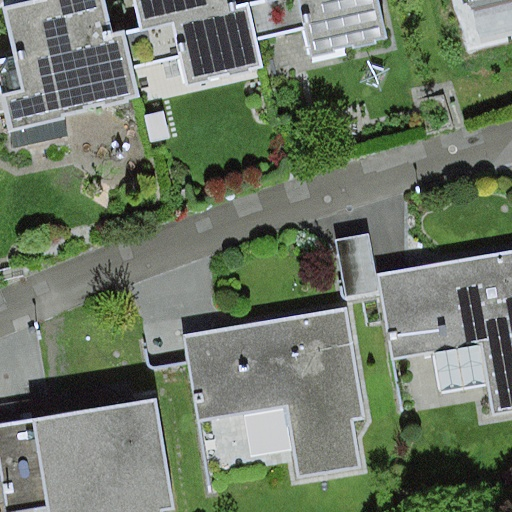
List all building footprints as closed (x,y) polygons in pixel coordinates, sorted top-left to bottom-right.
[(102,0),(43,0),(45,5),(5,15),(11,40),(0,42),(0,107),(9,142),(130,112),(102,0)] [(234,0),(128,0),(151,102),(253,79),(234,0)] [(368,0),(260,0),(270,39),(306,31),(312,58),(378,43),(368,0)] [(511,0),(457,0),(461,15),(511,3),(511,0)] [(356,288),(383,284),(373,224),(346,228),(356,288)] [(511,258),(389,276),(400,352),(485,340),(496,419),(511,416),(511,258)] [(350,310),(190,334),(203,423),(296,410),(307,485),(374,475),(350,310)] [(406,386),(442,384),(440,352),(403,354),(406,386)] [(174,511),(161,398),(0,417),(0,461),(6,509),(109,497),(110,511),(174,511)]
